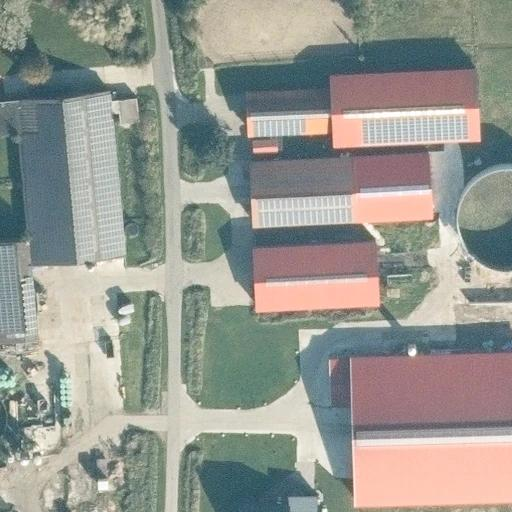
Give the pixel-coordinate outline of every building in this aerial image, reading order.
[(469,64),(323,70),(323,88),(241,91),(242,131),(325,128),(325,141),(472,136),(469,64)] [(121,253),(108,91),(0,96),(0,130),(12,129),(22,238),(0,240),(0,338),(34,335),(26,262),(121,253)] [(353,156),(253,160),(255,221),(356,217),(353,156)] [(376,238),(254,244),(256,304),(379,298),(376,238)] [(110,347),(116,392),(125,391),(119,346),(110,347)] [(511,353),(351,358),(352,407),(355,507),(511,502),(511,353)] [(352,407),(351,358),(332,359),(333,407),(352,407)] [(290,502),(290,511),(318,511),(318,497),(290,497),(290,502)] [(290,511),(290,502),(240,503),(240,511),(290,511)]
